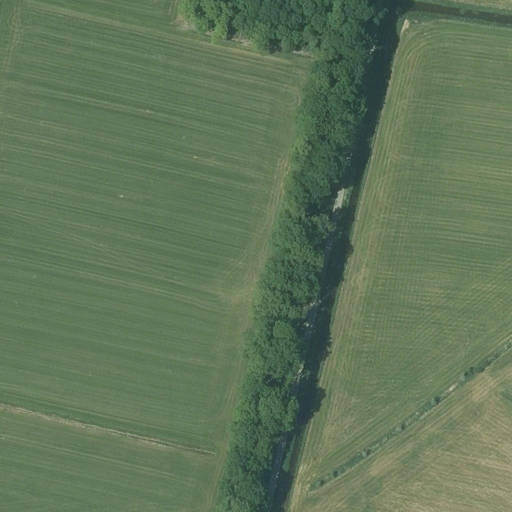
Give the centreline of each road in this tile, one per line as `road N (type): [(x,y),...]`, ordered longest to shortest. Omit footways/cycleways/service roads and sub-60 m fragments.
road 1 (track): [(356,0),(239,511)]
road 2 (unclassified): [(265,511),(379,0)]
